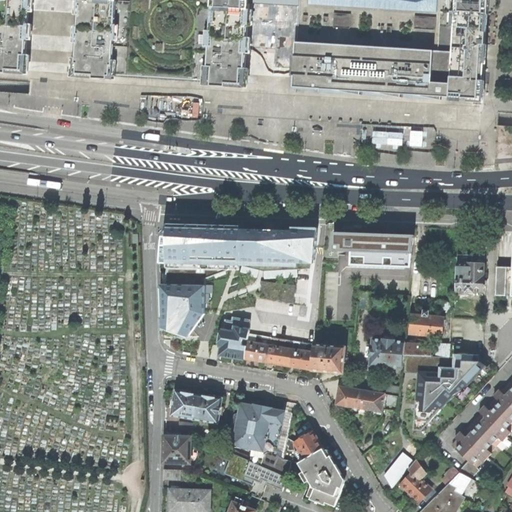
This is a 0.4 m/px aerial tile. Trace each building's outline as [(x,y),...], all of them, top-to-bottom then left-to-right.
[(0,0),(0,69),(26,71),(28,36),(28,29),(30,0),(0,0)] [(78,44),(76,74),(108,76),(113,76),(209,82),(245,84),(247,44),(249,9),(249,0),(80,0),(78,38),(78,44)] [(472,98),(483,99),(484,78),(484,73),(487,34),(488,16),(489,3),(488,0),(302,0),(302,2),(301,2),(296,64),(295,72),(295,87),(340,90),(379,92),(397,93),(402,94),(413,94),(420,95),(434,96),(452,97),(472,98)] [(239,267),(319,267),(319,226),(171,226),(164,238),(164,260),(239,260),(239,267)] [(348,232),(335,232),(334,249),(351,250),(351,267),(413,269),(414,235),(348,232)] [(474,290),(484,290),(484,282),(488,282),(488,273),(484,273),(484,264),(471,263),(471,256),(464,256),(458,256),(457,289),(468,289),(468,291),(474,291),(474,290)] [(239,260),(164,260),(164,288),(193,287),(224,270),(239,270),(239,267),(239,260)] [(165,339),(208,339),(207,287),(193,287),(164,288),(165,339)] [(371,308),(372,293),(363,292),(362,307),(371,308)] [(442,333),(445,334),(446,319),(443,319),(443,317),(429,316),(430,310),(427,310),(424,310),(424,315),(413,314),(412,332),(442,335),(442,333)] [(233,356),(246,358),(249,341),(250,333),(251,330),(246,329),(247,319),(235,317),(234,320),(227,320),(226,330),(225,329),(222,345),(224,345),(222,355),(233,356)] [(316,344),(317,328),(247,319),(246,329),(251,330),(250,333),(258,334),(264,335),(273,337),(295,340),(316,344)] [(258,360),(269,362),(273,337),(264,335),(263,343),(257,342),(258,334),(250,333),(249,341),(246,358),(258,360)] [(389,367),(404,368),(405,354),(406,343),(406,341),(396,340),(396,338),(394,336),(387,335),(384,337),(384,339),(374,338),(373,347),(368,347),(367,356),(372,356),(371,365),(376,366),(376,372),(381,372),(381,366),(389,367)] [(280,364),(291,366),(295,340),(273,337),(269,362),(280,364)] [(314,369),(316,344),(295,340),(291,366),(300,367),(314,369)] [(417,343),(406,343),(405,354),(432,355),(432,344),(420,344),(420,340),(417,340),(417,343)] [(450,343),(439,342),(438,355),(450,356),(450,343)] [(347,347),(316,344),(314,369),(323,370),(323,371),(329,372),(335,372),(335,371),(344,372),(347,347)] [(428,402),(416,403),(416,431),(423,432),(455,397),(461,402),(496,368),(490,362),(483,356),(464,358),(464,367),(457,367),(458,376),(445,377),(444,384),(429,383),(428,402)] [(511,379),(502,391),(500,389),(496,393),(494,395),(496,397),(487,407),(485,405),(482,408),(480,411),(482,413),(463,433),(461,431),(458,435),(456,437),(458,439),(453,444),(470,460),(460,471),(461,472),(474,479),(475,479),(483,471),(480,468),(486,461),(487,462),(495,454),(494,453),(505,440),(506,441),(511,434),(511,379)] [(387,385),(386,393),(401,395),(402,387),(387,385)] [(387,408),(399,410),(401,395),(386,393),(340,387),(339,395),(338,404),(374,409),(386,411),(387,408)] [(185,390),(177,389),(176,398),(175,399),(173,415),(183,417),(183,416),(196,418),(200,394),(191,393),(191,391),(185,390)] [(209,396),(200,394),(196,418),(209,420),(209,421),(220,423),(222,407),(221,407),(223,396),(215,395),(209,394),(209,396)] [(232,452),(281,473),(283,459),(288,437),(289,437),(289,435),(281,434),(286,411),(273,409),(273,408),(263,406),(255,404),(255,405),(242,403),(240,414),(237,414),(234,427),(236,430),(237,430),(234,445),(254,449),(252,458),(233,449),(232,452)] [(294,413),(286,411),(281,434),(289,435),(294,413)] [(194,431),(196,423),(181,421),(180,430),(194,431)] [(319,438),(314,430),(295,441),(306,458),(324,447),(319,438)] [(190,443),(190,437),(165,436),(165,449),(164,463),(191,463),(192,443),(190,443)] [(326,451),(324,447),(306,458),(300,462),(305,472),(302,474),(308,483),(311,481),(314,485),(312,487),(308,496),(311,498),(310,499),(326,505),(326,503),(336,507),(339,497),(340,497),(347,480),(340,468),(329,449),(326,451)] [(404,451),(385,475),(393,489),(402,484),(413,473),(409,469),(414,463),(404,451)] [(420,501),(432,489),(422,479),(427,473),(417,459),(414,463),(409,469),(413,473),(402,484),(410,492),(420,501)] [(445,476),(451,482),(461,472),(460,471),(454,465),(446,473),(447,475),(445,476)] [(181,470),(164,470),(164,480),(181,481),(181,470)] [(460,494),(474,479),(461,472),(451,482),(421,511),(456,511),(465,497),(460,494)] [(182,489),(173,489),(173,490),(171,490),(170,511),(210,511),(211,491),(193,490),(190,490),(182,490),(182,489)] [(256,511),(257,511),(246,506),(248,501),(242,499),(237,497),(236,502),(235,502),(231,510),(230,510),(229,511),(256,511)]
